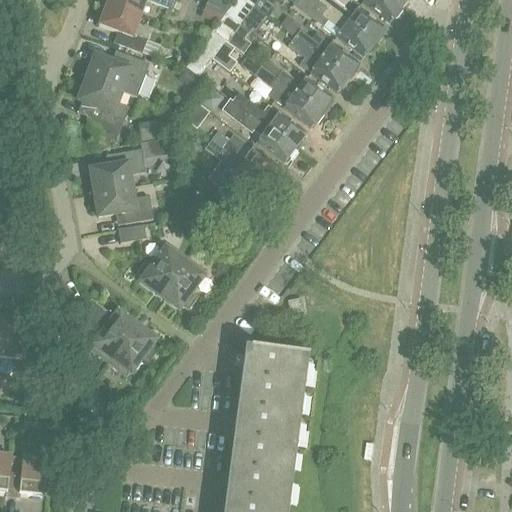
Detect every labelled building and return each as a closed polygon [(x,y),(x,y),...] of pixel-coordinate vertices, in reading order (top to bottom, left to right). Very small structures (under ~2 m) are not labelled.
[(108,0),(107,4),(143,17),(148,3),(172,12),(176,0),(108,0)] [(240,27),(253,10),(239,0),(237,0),(225,16),(240,27)] [(239,0),(253,10),(260,0),(239,0)] [(313,0),(298,0),(298,1),(294,7),(363,60),(368,54),(370,56),(377,47),(313,0)] [(313,0),(377,47),(383,40),(380,38),(385,32),(358,11),(353,18),(329,0),(313,0)] [(402,12),(386,0),(366,0),(363,5),(390,25),(394,18),(396,20),(402,12)] [(386,0),(402,12),(409,3),(407,2),(408,0),(386,0)] [(134,40),(143,17),(107,4),(98,28),(122,36),(118,47),(141,56),(146,44),(134,40)] [(225,16),(212,34),(227,45),(240,27),(225,16)] [(289,17),(280,28),(293,38),(302,26),(289,17)] [(317,35),(313,42),(299,32),(293,40),(350,82),(356,74),(354,73),(358,67),(317,35)] [(234,50),(227,45),(212,34),(199,51),(213,62),(230,74),(237,65),(228,58),(234,50)] [(287,48),(304,60),(299,67),(337,95),(342,90),(343,91),(350,82),(293,40),(287,48)] [(200,79),(213,62),(199,51),(186,69),(200,79)] [(141,88),(149,66),(123,56),(119,68),(111,65),(102,61),(95,59),(90,70),(87,79),(86,80),(81,78),(80,79),(121,94),(136,100),(141,88)] [(259,69),(324,118),(331,109),(328,107),(333,102),(305,80),(301,86),(266,60),(259,69)] [(186,69),(178,80),(191,90),(200,79),(186,69)] [(254,76),(273,91),(268,98),(284,110),(311,130),(316,124),(318,126),(324,118),(259,69),(254,76)] [(78,103),(81,104),(102,112),(98,123),(120,132),(128,109),(117,105),(121,94),(80,79),(81,79),(86,81),(82,92),(78,103)] [(242,98),(236,106),(298,153),(304,145),(301,143),(306,137),(268,108),(263,114),(242,98)] [(178,103),(174,113),(184,117),(188,107),(178,103)] [(196,104),(183,121),(197,131),(209,114),(196,104)] [(298,153),(236,106),(232,104),(225,114),(237,123),(238,121),(263,139),(258,145),(285,166),(290,159),(292,161),(298,153)] [(145,125),(137,126),(140,143),(148,142),(145,125)] [(94,134),(88,132),(92,154),(106,151),(113,150),(116,143),(94,134)] [(212,143),(224,152),(272,189),(278,180),(275,178),(280,172),(235,138),(230,144),(218,135),(212,143)] [(257,199),(259,201),(263,195),(266,196),(272,189),(224,152),(212,143),(206,151),(218,160),(226,166),(220,174),(230,182),(217,199),(228,208),(244,208),(248,211),(257,199)] [(88,197),(131,190),(129,178),(145,175),(141,152),(113,156),(115,168),(90,173),(94,196),(88,197)] [(123,215),(125,227),(153,222),(149,198),(133,201),(131,190),(88,197),(88,198),(94,196),(98,219),(123,215)] [(206,217),(216,224),(226,232),(233,222),(222,214),(206,217)] [(118,232),(120,246),(146,242),(144,228),(118,232)] [(144,281),(142,284),(160,297),(188,260),(170,247),(155,266),(147,261),(137,275),(144,281)] [(188,260),(160,297),(178,311),(180,307),(188,313),(199,299),(191,293),(205,274),(188,260)] [(304,312),(302,301),(287,303),(289,315),(304,312)] [(61,338),(78,335),(74,342),(91,354),(105,333),(98,328),(106,317),(92,307),(57,312),(61,338)] [(116,319),(108,313),(106,317),(98,328),(105,333),(91,354),(108,366),(136,329),(118,316),(116,319)] [(0,317),(0,359),(21,362),(26,325),(4,323),(4,318),(0,317)] [(154,343),(136,329),(108,366),(126,380),(141,360),(149,366),(159,352),(152,346),(154,343)] [(285,511),(286,511),(287,511),(287,509),(281,508),(289,481),(291,481),(291,479),(285,478),(293,451),(295,451),(295,449),(289,448),(297,421),(299,421),(299,419),(293,418),(301,391),(302,391),(303,389),(297,388),(305,360),(307,361),(307,359),(249,351),(249,353),(243,352),(232,436),(222,511),(285,511)] [(85,398),(76,392),(78,407),(85,398)] [(23,399),(22,411),(43,413),(45,414),(42,401),(23,399)] [(90,407),(76,409),(81,435),(95,433),(90,407)] [(24,416),(24,424),(36,425),(36,417),(24,416)] [(5,500),(10,459),(0,457),(0,494),(5,495),(5,500)] [(10,459),(5,500),(19,501),(20,497),(42,499),(46,463),(10,459)]
